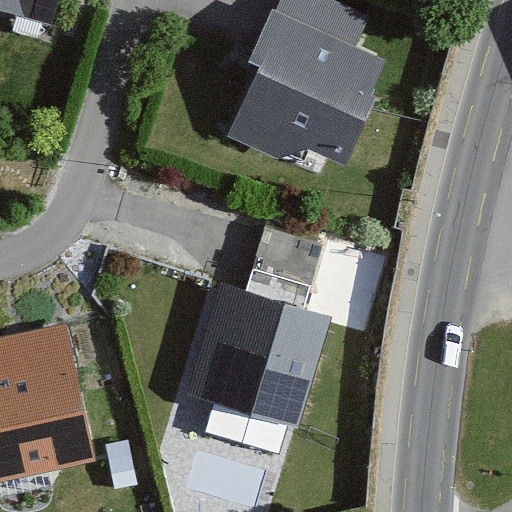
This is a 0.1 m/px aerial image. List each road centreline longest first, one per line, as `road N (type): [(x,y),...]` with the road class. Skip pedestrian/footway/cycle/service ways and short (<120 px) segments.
road 1 (tertiary): [(418,511),(441,297),(511,26)]
road 2 (residential): [(0,259),(53,237),(75,204),(138,0)]
